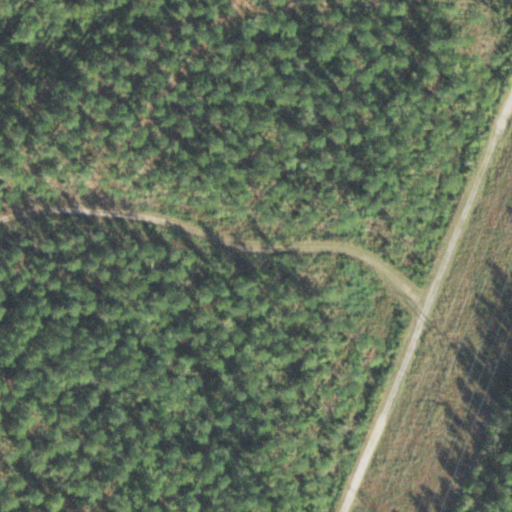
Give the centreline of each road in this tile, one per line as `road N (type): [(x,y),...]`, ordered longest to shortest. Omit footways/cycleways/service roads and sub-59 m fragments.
road 1 (residential): [(431,304),(341,244),(197,238),(0,251)]
road 2 (residential): [(346,511),(431,304)]
